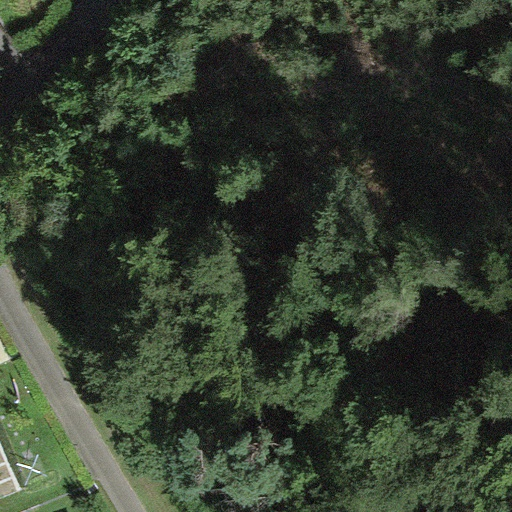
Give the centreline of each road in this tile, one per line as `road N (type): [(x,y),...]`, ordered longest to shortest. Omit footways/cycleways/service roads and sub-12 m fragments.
road 1 (unclassified): [(0,279),(135,511)]
road 2 (residential): [(0,109),(93,0)]
